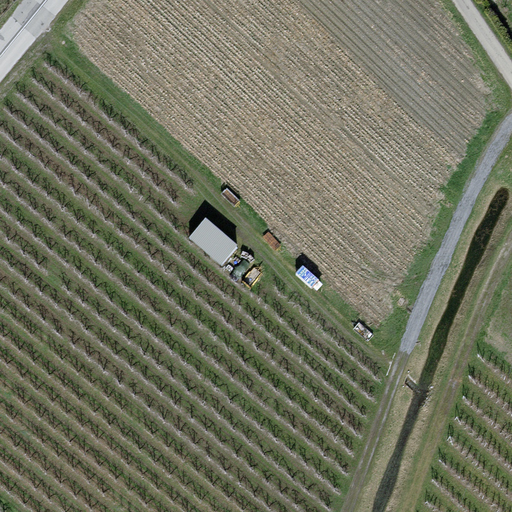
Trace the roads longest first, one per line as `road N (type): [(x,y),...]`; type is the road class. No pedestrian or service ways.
road 1 (track): [(347,511),(425,295),(511,122)]
road 2 (track): [(404,511),(511,210)]
